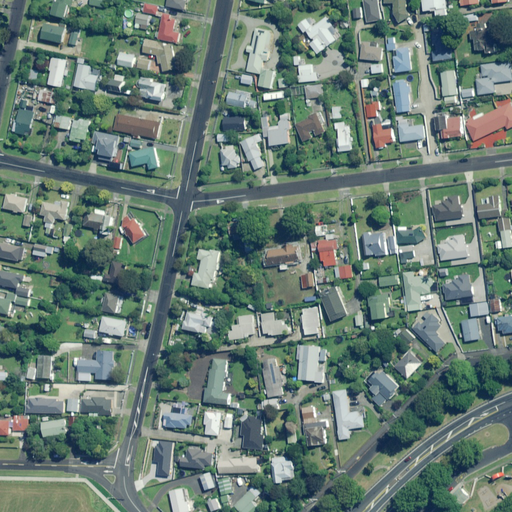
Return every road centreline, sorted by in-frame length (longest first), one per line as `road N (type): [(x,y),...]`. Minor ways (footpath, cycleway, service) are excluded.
road 1 (residential): [(511,160),(183,201)]
road 2 (tertiary): [(183,201),(125,468)]
road 3 (residential): [(511,358),(460,365),(315,511)]
road 4 (tertiary): [(224,0),(183,201)]
road 5 (residential): [(183,201),(0,162)]
road 6 (trunk): [(508,404),(427,451),(362,511)]
road 7 (residential): [(413,511),(511,445)]
